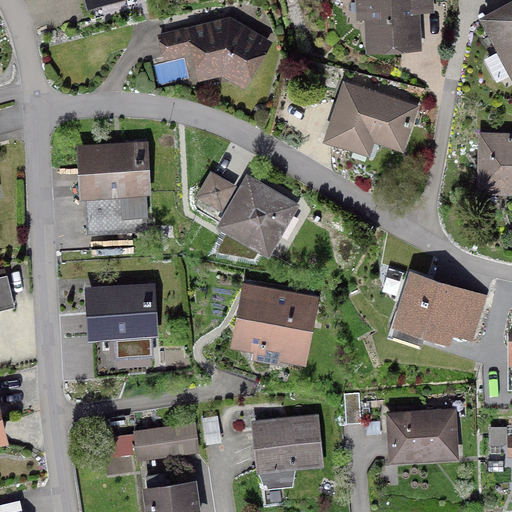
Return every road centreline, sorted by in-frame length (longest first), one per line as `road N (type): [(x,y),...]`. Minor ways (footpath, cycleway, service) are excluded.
road 1 (residential): [(34,108),(118,104),(196,114),(266,145),(459,257),(511,273)]
road 2 (residential): [(68,511),(34,108)]
